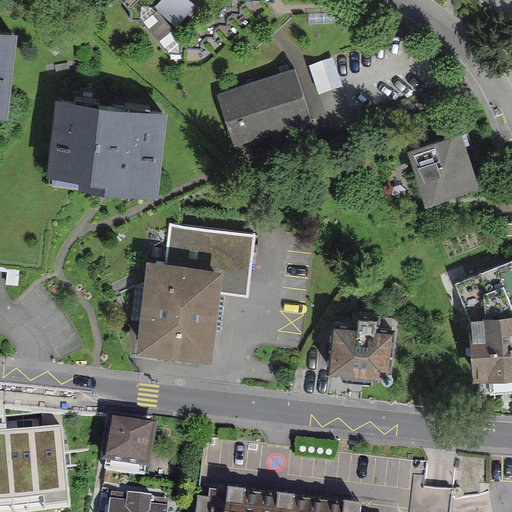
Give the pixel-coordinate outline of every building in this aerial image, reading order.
[(316,91),(329,89),(326,62),(313,64),(316,91)] [(291,70),(221,93),(237,139),(307,115),(291,70)] [(158,110),(60,101),(53,174),(151,183),(158,110)] [(473,174),(459,129),(413,144),(428,189),(473,174)] [(172,224),(168,261),(149,259),(140,343),(208,350),(215,287),(244,290),(250,232),(172,224)] [(511,258),(458,278),(472,315),(476,370),(511,367),(511,258)] [(356,321),(335,319),(330,362),(388,368),(392,325),(377,324),(378,312),(357,310),(356,321)] [(511,380),(494,380),(494,395),(511,394),(511,380)] [(153,424),(113,419),(106,467),(146,473),(153,424)] [(62,426),(0,431),(0,508),(68,503),(62,426)] [(166,511),(168,499),(104,491),(101,511),(166,511)] [(194,493),(191,511),(360,511),(194,493)]
